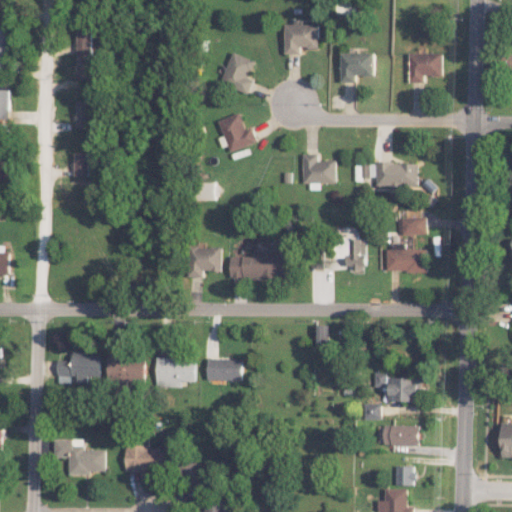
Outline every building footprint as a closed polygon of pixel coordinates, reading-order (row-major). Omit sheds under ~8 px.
[(320,23),(287,24),(287,53),(303,53),(303,48),(321,47),(320,23)] [(13,28),(0,27),(0,65),(11,66),(13,28)] [(256,60),(235,51),(222,82),(249,93),(255,78),(249,76),(256,60)] [(376,75),(376,52),(343,52),(343,81),(358,82),(358,75),(376,75)] [(442,52),(410,53),(410,81),(425,81),(425,75),(443,75),(442,52)] [(78,79),(93,79),(93,62),(79,62),(78,79)] [(0,117),(10,118),(10,89),(0,88),(0,117)] [(90,127),(91,100),(78,100),(77,126),(90,127)] [(75,175),(89,176),(90,152),(75,152),(75,175)] [(337,159),(319,159),(319,153),(304,153),(303,182),(336,183),(337,159)] [(377,185),(418,185),(419,162),(377,161),(377,185)] [(376,163),(361,163),(362,177),(377,176),(376,163)] [(0,180),(13,180),(13,167),(0,166),(0,180)] [(216,199),(216,182),(196,183),(197,200),(216,199)] [(427,217),(398,217),(399,234),(427,233),(427,217)] [(190,276),(205,277),(205,270),(223,271),(223,248),(191,247),(190,276)] [(387,271),(428,271),(428,249),(387,249),(387,271)] [(0,274),(10,275),(10,252),(0,251),(0,274)] [(232,253),(232,278),(288,277),(288,253),(232,253)] [(318,342),(328,342),(328,328),(323,328),(323,325),(319,325),(318,342)] [(58,359),(58,382),(74,382),(89,382),(89,376),(102,376),(102,352),(73,352),(73,359),(58,359)] [(147,356),(109,356),(109,380),(147,381),(147,356)] [(157,386),(182,387),(182,380),(197,381),(197,357),(158,356),(157,386)] [(243,380),(244,358),(209,357),(208,379),(243,380)] [(388,401),(421,401),(422,378),(387,377),(387,371),(376,371),(376,386),(389,386),(388,401)] [(365,419),(381,419),(381,402),(365,402),(365,419)] [(511,422),(502,423),(502,457),(511,457),(511,422)] [(384,444),(420,445),(421,425),(385,424),(384,444)] [(70,472),(107,472),(107,447),(73,448),(73,439),(55,439),(55,457),(70,457),(70,472)] [(127,469),(167,469),(167,446),(127,445),(127,469)] [(184,480),(202,478),(200,458),(183,460),(184,480)] [(397,485),(416,485),(415,465),(396,465),(397,485)] [(408,488),(385,488),(386,500),(378,500),(379,511),(385,511),(414,511),(414,507),(408,507),(408,488)] [(201,511),(224,511),(224,501),(201,501),(201,511)]
